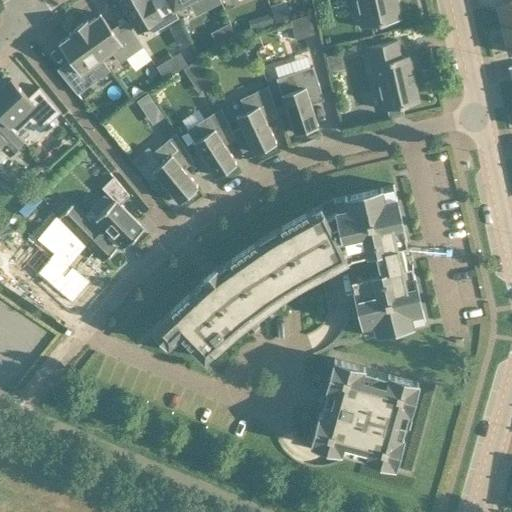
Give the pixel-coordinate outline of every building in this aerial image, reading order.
[(178,17),(169,0),(120,0),(138,30),(147,24),(153,32),(178,17)] [(169,0),(174,9),(188,2),(195,15),(221,2),(220,0),(169,0)] [(401,18),(396,0),(355,0),(362,27),(401,18)] [(511,0),(497,4),(503,29),(511,26),(511,0)] [(279,2),(270,5),(272,12),(275,23),(285,20),(279,2)] [(272,12),(264,15),(268,25),(275,23),(272,12)] [(314,13),(290,19),(296,39),(319,33),(314,13)] [(87,19),(78,26),(101,58),(112,51),(120,62),(141,46),(142,47),(143,47),(129,24),(114,34),(100,14),(89,22),(87,19)] [(101,58),(78,26),(69,32),(70,34),(59,43),(74,63),(60,74),(77,94),(77,93),(77,92),(99,77),(91,66),(101,58)] [(511,26),(503,29),(508,53),(511,51),(511,26)] [(401,56),(398,39),(366,47),(373,77),(376,76),(384,109),(387,108),(389,118),(404,115),(402,105),(420,101),(415,79),(411,80),(406,55),(401,56)] [(170,57),(158,64),(166,77),(178,70),(170,57)] [(318,124),(309,98),(322,94),(313,66),(311,66),(312,67),(277,79),(277,77),(276,78),(294,132),(299,130),(300,133),(313,129),(312,126),(318,124)] [(0,116),(7,124),(9,126),(23,113),(33,123),(43,114),(50,122),(61,112),(39,86),(28,96),(10,78),(0,87),(0,116)] [(276,141),(264,117),(276,111),(268,85),(267,85),(267,86),(241,99),(247,111),(236,116),(253,152),(259,149),(260,152),(272,147),(270,144),(276,141)] [(148,94),(136,101),(142,110),(154,102),(148,94)] [(236,162),(221,139),(232,132),(221,107),(220,108),(221,109),(196,124),(203,135),(193,142),(215,176),(220,172),(221,175),(232,168),(231,165),(236,162)] [(0,145),(10,155),(23,141),(9,126),(7,124),(0,130),(0,145)] [(197,185),(180,164),(190,155),(176,132),(175,133),(176,134),(153,152),(162,163),(152,170),(178,201),(182,197),(184,199),(194,191),(192,189),(197,185)] [(84,216),(72,203),(60,215),(104,260),(116,248),(113,245),(119,239),(125,245),(143,227),(120,204),(129,195),(113,176),(102,187),(114,199),(97,216),(91,209),(84,216)] [(205,276),(203,278),(240,324),(243,322),(251,316),(258,325),(259,324),(257,322),(272,311),(281,305),(303,291),(322,279),(323,279),(326,277),(349,265),(350,265),(352,275),(352,276),(362,323),(363,324),(365,334),(425,320),(412,262),(410,262),(409,258),(412,258),(412,256),(409,257),(407,248),(410,248),(410,246),(407,246),(406,243),(407,242),(394,184),(333,198),(321,204),(319,204),(311,209),(277,228),(268,232),(267,233),(259,239),(226,261),(219,266),(218,265),(214,267),(214,268),(204,275),(205,276)] [(59,225),(40,248),(56,262),(40,282),(75,311),(93,290),(73,273),(89,255),(59,225)] [(202,280),(153,326),(154,328),(167,342),(169,343),(180,332),(205,357),(240,326),(241,327),(243,325),(245,324),(243,322),(240,324),(203,278),(205,276),(204,275),(204,276),(200,278),(202,280)] [(320,411),(312,438),(311,442),(342,450),(342,449),(353,452),(353,453),(354,453),(354,452),(365,455),(364,457),(395,465),(404,435),(402,434),(405,423),(406,424),(406,422),(405,422),(408,411),(410,412),(419,381),(388,372),(387,374),(377,371),(377,370),(376,370),(375,371),(365,368),(365,366),(334,358),(326,388),(327,389),(325,396),(327,397),(325,404),(323,404),(321,411),(320,411)]
